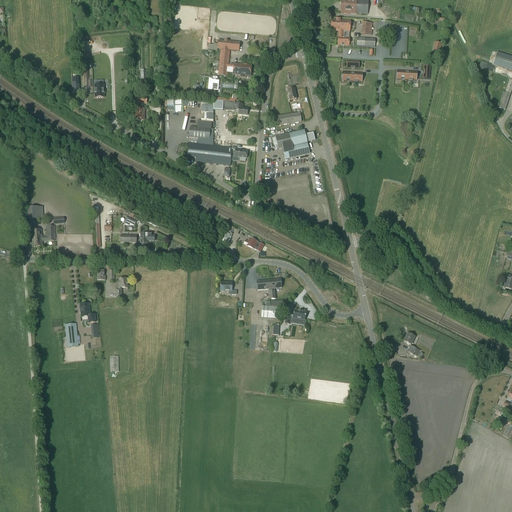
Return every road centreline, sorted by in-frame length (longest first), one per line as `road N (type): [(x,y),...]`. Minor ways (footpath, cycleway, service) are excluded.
road 1 (unclassified): [(303,52),(270,68),(256,184),(244,196),(80,107),(0,49)]
road 2 (unclassified): [(365,311),(331,312),(295,269),(272,262),(0,252)]
road 3 (tertiary): [(349,243),(303,52)]
road 4 (tertiary): [(410,498),(365,311)]
road 5 (tertiary): [(498,331),(446,305),(392,241),(349,243)]
road 6 (unclassified): [(511,374),(486,373),(474,383),(448,478),(433,493),(410,498)]
